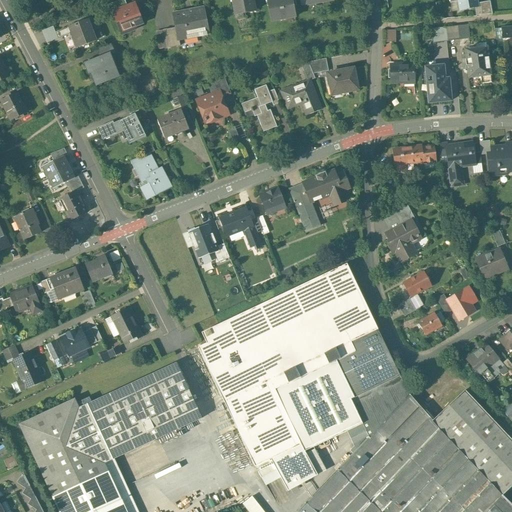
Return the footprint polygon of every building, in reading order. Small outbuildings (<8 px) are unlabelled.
[(124,0),(120,0),(107,5),(111,14),(113,13),(113,12),(127,7),(124,0)] [(252,0),(234,0),(235,6),(233,6),(235,15),(254,11),(253,6),(254,5),(252,0)] [(291,0),(266,0),(271,21),(295,16),(291,0)] [(477,0),(448,0),(450,3),(457,2),(459,11),(474,8),(478,7),(478,3),(477,0)] [(490,1),(478,3),(478,7),(474,8),(476,15),(492,14),(490,1)] [(127,7),(113,12),(113,13),(121,34),(135,29),(133,26),(141,23),(134,4),(127,7)] [(203,8),(173,14),(175,27),(177,37),(178,37),(207,31),(207,33),(208,33),(203,8)] [(87,20),(69,27),(72,33),(77,48),(95,41),(87,20)] [(467,25),(445,27),(446,40),(468,37),(467,25)] [(511,26),(500,28),(501,39),(511,38),(511,26)] [(69,27),(55,32),(57,39),(72,33),(69,27)] [(175,27),(163,30),(166,48),(180,45),(178,37),(177,37),(175,27)] [(445,27),(431,29),(432,42),(446,40),(445,27)] [(396,31),(386,31),(386,42),(396,42),(396,31)] [(111,44),(100,48),(104,56),(109,54),(115,52),(111,44)] [(479,48),(464,50),(468,78),(480,76),(481,84),(491,82),(486,47),(479,48)] [(104,56),(85,64),(88,73),(94,71),(99,84),(118,77),(109,54),(104,56)] [(325,58),(308,62),(313,74),(328,70),(325,58)] [(0,59),(0,81),(8,77),(0,59)] [(308,62),(300,64),(307,79),(314,76),(313,74),(308,62)] [(413,64),(390,65),(390,83),(404,83),(404,82),(414,81),(413,64)] [(443,66),(425,67),(425,68),(428,68),(430,90),(427,90),(428,98),(428,103),(450,101),(448,79),(444,79),(443,66)] [(353,69),(327,74),(331,93),(346,90),(347,92),(357,89),(353,69)] [(224,79),(208,85),(211,95),(219,92),(220,95),(229,92),(224,79)] [(309,81),(281,92),(287,108),(301,102),(306,114),(320,108),(314,93),(312,87),(311,87),(309,81)] [(266,85),(254,90),(258,97),(242,104),(245,113),(251,110),(252,112),(253,111),(255,116),(257,115),(263,132),(277,126),(270,109),(267,110),(265,105),(272,102),(273,102),(269,91),(266,85)] [(279,103),(274,89),(269,91),(273,102),(272,102),(273,105),(279,103)] [(211,95),(196,101),(206,125),(228,116),(224,106),(222,105),(220,99),(221,98),(220,95),(219,92),(211,95)] [(16,93),(0,101),(10,120),(27,112),(22,103),(21,104),(16,93)] [(183,95),(177,97),(181,108),(187,105),(183,95)] [(140,103),(127,108),(129,114),(142,109),(140,103)] [(181,111),(156,120),(163,138),(164,137),(164,135),(180,129),(181,131),(188,128),(181,111)] [(134,114),(119,122),(121,128),(129,144),(145,136),(134,114)] [(112,121),(97,128),(102,139),(118,132),(117,130),(121,128),(119,122),(114,125),(112,121)] [(490,153),(486,153),(488,176),(507,174),(507,171),(511,170),(511,141),(505,143),(505,146),(489,148),(490,153)] [(447,147),(446,147),(447,156),(451,186),(462,184),(460,167),(474,165),(471,143),(447,147)] [(149,145),(143,148),(143,151),(144,152),(142,153),(143,155),(149,153),(154,151),(152,146),(149,145)] [(423,161),(421,147),(420,146),(393,150),(396,173),(406,172),(405,164),(422,162),(423,161)] [(433,146),(421,147),(423,161),(422,162),(423,163),(436,161),(433,146)] [(64,148),(50,154),(54,161),(64,156),(64,157),(67,155),(64,148)] [(143,155),(130,161),(141,182),(138,184),(140,187),(140,188),(146,200),(171,187),(161,168),(156,170),(154,166),(155,165),(149,153),(143,155)] [(54,161),(41,167),(47,178),(69,167),(64,157),(64,156),(54,161)] [(69,167),(47,178),(53,189),(65,183),(75,178),(69,167)] [(333,171),(325,174),(324,173),(316,176),(316,178),(303,183),(307,194),(309,200),(310,200),(311,202),(330,195),(334,206),(346,201),(342,190),(349,188),(342,173),(335,175),(333,171)] [(75,178),(65,183),(67,188),(69,187),(81,182),(78,176),(75,178)] [(303,183),(288,189),(293,202),(299,199),(298,197),(307,194),(303,183)] [(277,188),(260,195),(267,214),(274,211),(273,208),(283,204),(277,188)] [(80,201),(75,191),(59,199),(70,221),(87,212),(81,200),(80,201)] [(307,194),(298,197),(299,199),(293,202),(305,232),(305,231),(319,225),(320,226),(320,225),(311,203),(311,202),(310,200),(309,200),(307,194)] [(407,205),(383,218),(390,231),(399,226),(399,227),(409,222),(414,219),(407,205)] [(245,209),(220,219),(227,236),(243,230),(252,226),(250,221),(245,209)] [(32,210),(14,217),(24,240),(40,233),(37,225),(38,225),(32,210)] [(268,231),(262,216),(256,218),(262,231),(263,233),(268,231)] [(262,231),(256,218),(250,221),(252,226),(255,234),(256,233),(262,231)] [(399,226),(390,231),(385,233),(390,241),(387,242),(392,253),(395,251),(400,262),(415,254),(410,244),(419,239),(409,222),(399,227),(399,226)] [(61,224),(50,228),(52,235),(63,230),(61,224)] [(209,224),(195,229),(194,228),(187,231),(200,263),(210,259),(209,255),(214,253),(219,251),(217,246),(209,224)] [(252,226),(243,230),(250,247),(255,246),(256,249),(261,247),(256,233),(255,234),(252,226)] [(492,234),(497,247),(505,244),(499,231),(492,234)] [(224,244),(217,246),(219,251),(214,253),(218,262),(229,258),(224,244)] [(499,250),(476,259),(484,278),(507,269),(499,250)] [(96,262),(85,266),(92,282),(103,278),(102,277),(111,274),(105,257),(95,261),(96,262)] [(206,343),(197,348),(255,466),(270,459),(300,445),(296,437),(274,389),(332,362),(350,399),(353,398),(336,360),(354,351),(350,342),(377,329),(346,264),(201,332),(206,343)] [(74,269),(50,278),(54,288),(58,299),(82,290),(74,269)] [(423,273),(403,283),(410,296),(430,285),(423,273)] [(50,278),(39,283),(44,294),(50,292),(50,290),(54,288),(50,278)] [(32,287),(10,295),(10,297),(3,301),(6,309),(14,306),(16,312),(29,307),(31,310),(40,307),(32,287)] [(468,287),(446,300),(458,321),(474,311),(468,300),(474,297),(468,287)] [(89,291),(82,294),(88,310),(96,307),(89,291)] [(443,295),(436,299),(439,304),(446,300),(443,295)] [(409,299),(398,305),(404,316),(415,310),(409,299)] [(127,309),(112,317),(125,343),(142,335),(137,326),(136,326),(127,309)] [(434,313),(418,322),(425,335),(441,326),(434,313)] [(68,335),(61,339),(69,356),(89,347),(80,329),(74,332),(73,331),(67,334),(68,335)] [(408,395),(377,329),(350,342),(354,351),(336,360),(353,398),(350,399),(355,411),(359,421),(361,420),(362,424),(368,437),(408,395)] [(511,329),(500,340),(507,348),(509,346),(511,350),(511,329)] [(56,339),(46,343),(57,367),(67,362),(56,339)] [(498,372),(497,371),(499,370),(497,367),(496,368),(493,363),(498,359),(485,344),(467,360),(479,374),(480,373),(487,381),(498,372)] [(14,345),(2,351),(7,360),(18,355),(14,345)] [(118,346),(107,351),(110,357),(121,352),(118,346)] [(30,353),(13,361),(25,389),(43,381),(30,353)] [(511,364),(507,359),(502,363),(511,375),(511,373),(511,364)] [(274,389),(296,437),(301,435),(355,411),(350,399),(332,362),(274,389)] [(176,364),(79,409),(103,462),(113,458),(201,418),(176,364)] [(511,440),(464,390),(431,421),(502,495),(511,485),(511,440)] [(408,395),(368,437),(296,511),(511,511),(511,504),(502,495),(431,421),(408,395)] [(75,400),(19,425),(59,511),(98,511),(131,497),(113,458),(103,462),(79,409),(75,400)] [(359,421),(355,411),(301,435),(307,446),(359,421)] [(300,445),(304,451),(362,424),(361,420),(359,421),(307,446),(301,435),(296,437),(300,445)] [(304,451),(300,445),(270,459),(276,469),(288,491),(317,475),(304,451)] [(5,459),(8,468),(18,465),(14,455),(5,459)] [(260,477),(276,469),(270,459),(255,466),(260,477)] [(29,511),(44,511),(25,474),(13,481),(29,511)] [(264,511),(251,496),(241,504),(248,511),(264,511)] [(137,511),(131,497),(98,511),(137,511)]
